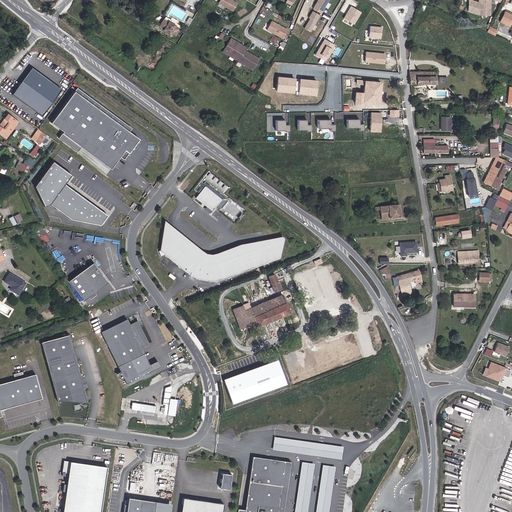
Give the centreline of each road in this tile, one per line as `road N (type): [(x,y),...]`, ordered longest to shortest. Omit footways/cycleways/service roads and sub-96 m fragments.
road 1 (residential): [(20,454),(36,436),(63,428),(182,443),(207,427),(210,391),(198,353),(132,255),(135,228),(182,166)]
road 2 (secondary): [(209,147),(360,267),(416,376)]
road 3 (residential): [(407,75),(436,278),(435,310),(419,331)]
road 4 (unknown): [(356,254),(394,306),(302,331),(282,286)]
road 5 (secondary): [(44,24),(194,136)]
road 6 (residential): [(407,75),(333,71),(331,106),(285,108)]
